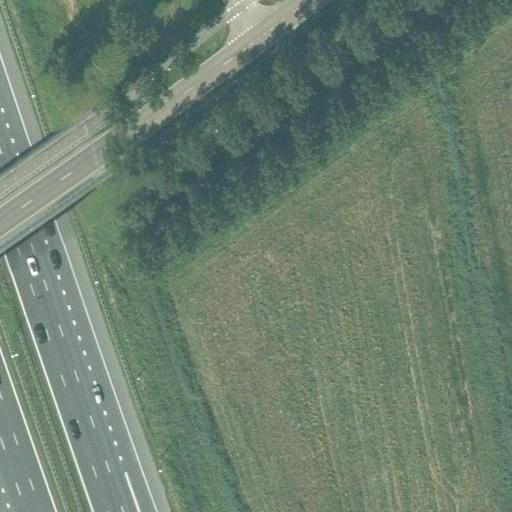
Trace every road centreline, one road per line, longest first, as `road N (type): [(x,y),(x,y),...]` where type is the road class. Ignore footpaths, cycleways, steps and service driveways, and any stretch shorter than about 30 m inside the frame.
road 1 (secondary): [(0,225),(260,38)]
road 2 (motorway): [(86,441),(0,181)]
